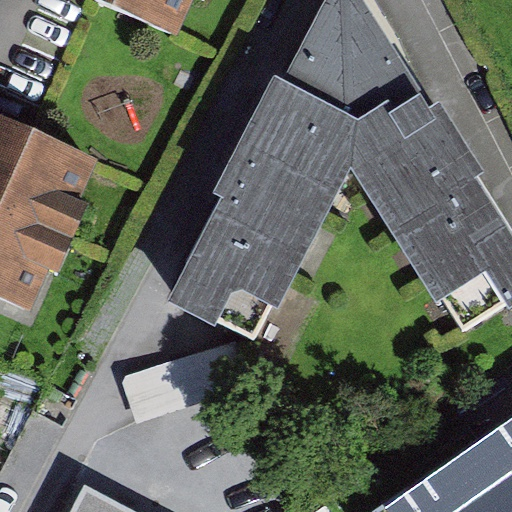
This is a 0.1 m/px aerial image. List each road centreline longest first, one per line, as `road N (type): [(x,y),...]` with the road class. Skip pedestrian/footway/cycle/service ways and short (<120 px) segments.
road 1 (residential): [(47,511),(314,0)]
road 2 (residential): [(411,0),(511,159)]
